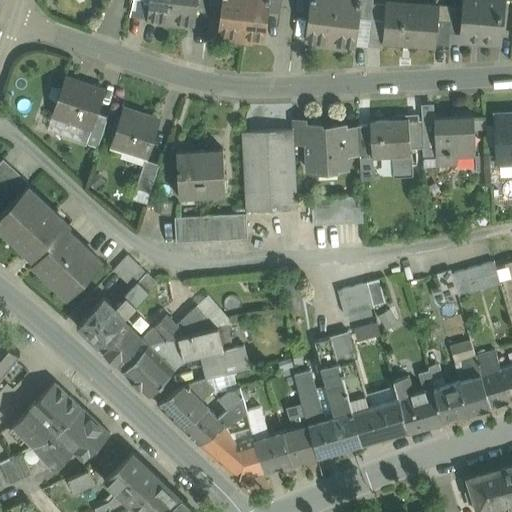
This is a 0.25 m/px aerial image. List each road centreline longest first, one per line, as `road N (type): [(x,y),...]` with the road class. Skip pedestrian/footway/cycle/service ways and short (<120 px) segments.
road 1 (residential): [(0,127),(150,254),(187,270),(404,249),(511,228)]
road 2 (residential): [(10,20),(230,84),(511,74)]
road 3 (tertiary): [(0,293),(243,511)]
road 4 (secondary): [(296,511),(379,471),(511,426)]
